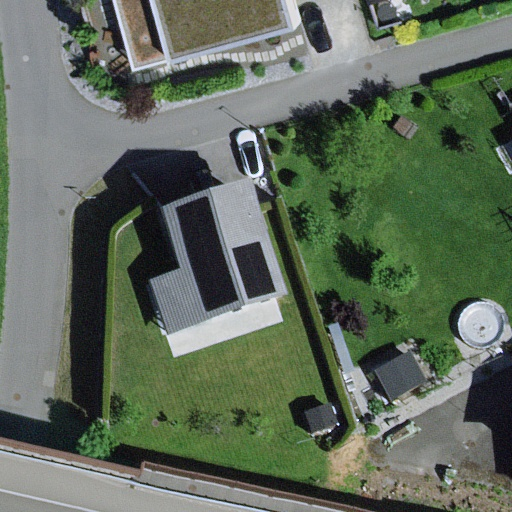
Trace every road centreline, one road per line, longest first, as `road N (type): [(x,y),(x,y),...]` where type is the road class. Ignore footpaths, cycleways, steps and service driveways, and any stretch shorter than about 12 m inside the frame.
road 1 (residential): [(511,31),(186,127),(42,143)]
road 2 (residential): [(42,143),(32,394)]
road 3 (residential): [(25,0),(42,143)]
road 4 (unclassified): [(32,394),(9,511)]
